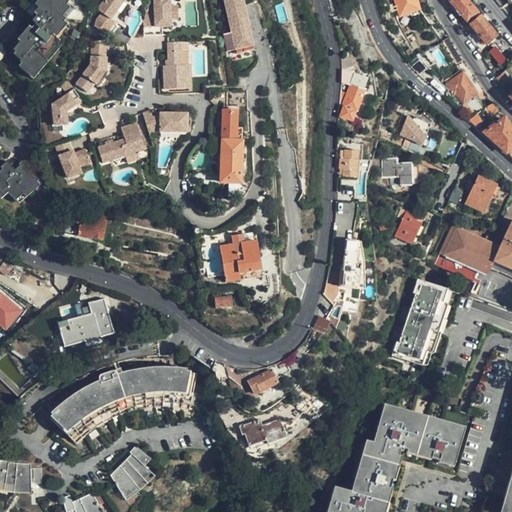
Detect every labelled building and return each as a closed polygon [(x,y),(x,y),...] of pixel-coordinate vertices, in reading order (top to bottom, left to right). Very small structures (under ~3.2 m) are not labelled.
[(35,22),(13,49),(23,58),(20,61),(33,73),(57,46),(59,48),(63,43),(54,34),(66,19),(59,12),(68,1),(66,0),(37,0),(34,4),(41,10),(32,20),(35,22)] [(98,26),(109,34),(118,23),(119,22),(114,17),(126,1),(125,0),(105,0),(102,4),(102,8),(104,10),(98,18),(98,26)] [(174,19),(173,4),(173,0),(157,0),(158,13),(149,13),(145,19),(146,34),(159,34),(159,25),(165,25),(174,25),(174,19)] [(258,49),(246,0),(228,0),(234,24),(237,24),(239,30),(227,33),(231,51),(239,49),(241,53),(258,49)] [(418,10),(415,0),(394,0),(399,15),(418,10)] [(460,14),(468,23),(470,25),(480,17),(468,3),(465,0),(452,0),(450,2),(460,14)] [(182,4),(173,4),(174,19),(182,18),(182,4)] [(480,17),(470,25),(477,33),(473,36),(476,39),(480,43),(483,41),(487,44),(496,36),(486,24),(480,17)] [(118,23),(109,34),(117,40),(125,30),(118,23)] [(192,90),(192,65),(187,65),(187,49),(193,49),(193,43),(170,42),(171,66),(166,66),(166,90),(192,90)] [(100,81),(101,80),(110,70),(112,67),(112,55),(110,55),(110,44),(96,44),(96,62),(80,80),(92,89),(99,81),(100,81)] [(506,60),(495,47),(489,52),(501,65),(506,60)] [(351,56),(340,58),(340,70),(347,72),(344,82),(350,84),(346,94),(339,92),(338,105),(343,107),(340,116),(351,120),(354,112),(355,112),(364,90),(362,89),(366,80),(354,75),(351,56)] [(110,70),(101,80),(107,85),(115,75),(110,70)] [(476,94),(462,73),(446,83),(453,94),(456,92),(463,103),(476,94)] [(66,82),(71,89),(76,85),(70,77),(66,82)] [(411,91),(403,83),(396,89),(403,97),(411,91)] [(57,121),(70,120),(69,108),(78,101),(76,98),(82,95),(76,86),(76,85),(71,89),(71,90),(56,100),(57,121)] [(69,108),(73,113),(82,107),(78,101),(69,108)] [(160,128),(157,115),(155,111),(146,113),(150,130),(160,128)] [(162,111),(162,114),(161,130),(188,132),(189,114),(162,111)] [(223,112),(222,141),(235,141),(236,126),(236,112),(223,112)] [(471,116),(467,119),(466,120),(474,128),(478,124),(471,116)] [(424,137),(430,125),(413,118),(411,123),(406,117),(398,136),(410,141),(420,146),(421,144),(424,137)] [(511,147),(511,133),(503,119),(483,132),(505,153),(511,147)] [(127,155),(128,158),(139,156),(138,152),(147,151),(140,124),(124,128),(127,139),(99,145),(103,161),(127,155)] [(161,140),(161,130),(160,128),(150,130),(153,141),(161,140)] [(68,174),(82,170),(81,164),(92,160),(88,146),(76,150),(72,137),(57,142),(68,174)] [(235,141),(222,141),(220,174),(220,183),(239,183),(242,142),(235,141)] [(420,146),(410,141),(408,145),(418,150),(420,146)] [(355,178),(356,170),(357,169),(358,161),(357,159),(357,151),(343,150),(342,160),(339,159),(338,169),(342,170),(341,178),(355,178)] [(139,156),(128,158),(129,164),(140,160),(139,156)] [(81,164),(82,170),(94,166),(92,160),(81,164)] [(417,184),(418,168),(411,168),(411,164),(397,164),(397,160),(383,160),(383,177),(394,177),(394,182),(398,182),(398,184),(417,184)] [(430,178),(443,184),(448,175),(434,169),(430,178)] [(40,186),(29,174),(25,177),(20,172),(14,177),(7,170),(1,175),(3,178),(0,180),(0,199),(2,202),(6,198),(16,209),(40,186)] [(164,196),(171,184),(155,174),(148,186),(164,196)] [(496,200),(502,188),(477,176),(466,200),(465,203),(484,212),(491,197),(496,200)] [(454,187),(448,199),(456,203),(462,190),(454,187)] [(348,192),(337,191),(336,201),(348,201),(348,192)] [(77,213),(85,215),(85,214),(87,206),(87,205),(79,203),(77,213)] [(63,204),(53,206),(53,207),(46,211),(51,225),(68,220),(63,204)] [(85,214),(102,217),(105,218),(107,211),(87,206),(85,214)] [(411,243),(420,224),(415,222),(417,217),(406,212),(394,235),(411,243)] [(103,220),(102,217),(85,214),(85,215),(83,227),(79,226),(79,225),(66,222),(64,233),(77,236),(78,235),(91,238),(100,240),(105,220),(103,220)] [(511,220),(499,248),(488,243),(475,271),(487,276),(493,263),(511,270),(511,220)] [(475,271),(488,243),(451,227),(444,242),(448,244),(443,257),(475,271)] [(262,270),(256,241),(242,243),(241,235),(230,236),(231,245),(218,247),(224,283),(239,281),(238,274),(262,270)] [(359,263),(360,250),(358,250),(359,243),(346,241),(340,286),(352,287),(353,283),(360,283),(362,264),(359,263)] [(422,259),(427,246),(419,242),(414,255),(422,259)] [(436,259),(473,275),(475,271),(443,257),(448,244),(444,242),(436,259)] [(0,275),(11,262),(3,256),(0,259),(0,275)] [(475,271),(473,275),(485,281),(487,276),(475,271)] [(436,299),(440,286),(409,275),(405,290),(409,291),(393,342),(388,341),(384,354),(416,365),(420,351),(423,352),(440,301),(436,299)] [(317,309),(326,317),(334,304),(331,301),(337,285),(326,281),(323,292),(317,309)] [(447,288),(440,286),(436,299),(440,301),(423,352),(420,351),(416,365),(422,367),(427,354),(430,355),(447,303),(443,302),(447,288)] [(0,322),(5,326),(17,310),(2,299),(1,301),(0,300),(0,322)] [(112,334),(103,299),(87,304),(90,314),(57,323),(64,346),(99,337),(99,338),(101,338),(101,337),(112,334)] [(234,308),(234,303),(231,303),(231,299),(210,299),(210,302),(214,301),(213,308),(234,308)] [(325,334),(330,322),(329,321),(326,317),(317,309),(311,328),(325,334)] [(274,364),(269,365),(271,369),(247,382),(254,394),(277,382),(275,378),(289,371),(286,367),(286,365),(284,359),(279,361),(274,364)] [(191,406),(197,372),(185,370),(166,369),(152,370),(123,374),(122,369),(120,370),(119,367),(102,373),(99,375),(102,383),(85,392),(72,399),(51,418),(75,442),(90,429),(106,417),(118,411),(131,407),(142,404),(160,403),(179,405),(191,406)] [(294,421),(303,412),(296,405),(287,415),(294,421)] [(391,488),(393,480),(390,478),(395,464),(388,462),(392,449),(400,451),(401,447),(429,455),(429,458),(437,460),(438,457),(451,461),(460,431),(382,409),(371,442),(363,439),(358,454),(363,456),(352,493),(335,488),(327,511),(379,511),(388,487),(391,488)] [(285,437),(279,419),(261,425),(259,420),(238,427),(241,435),(243,434),(248,446),(265,440),(266,444),(285,437)] [(157,472),(149,461),(155,456),(143,440),(137,445),(139,448),(131,454),(136,459),(122,470),(113,475),(124,495),(140,486),(157,472)] [(41,482),(41,468),(31,468),(31,464),(14,463),(0,460),(0,487),(11,490),(31,491),(31,482),(41,482)] [(511,511),(511,475),(505,499),(501,511),(511,511)] [(62,498),(65,511),(102,511),(93,495),(83,500),(73,502),(71,496),(62,498)]
